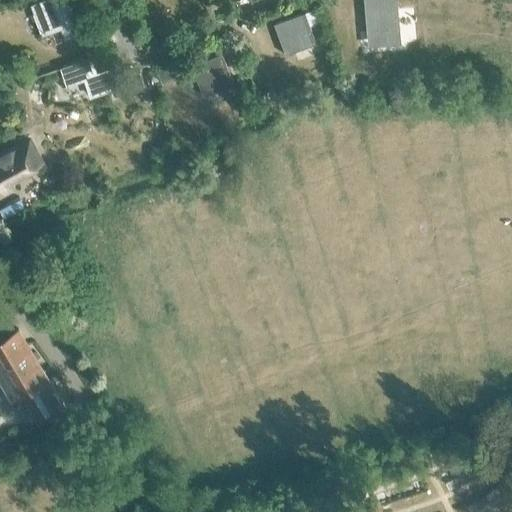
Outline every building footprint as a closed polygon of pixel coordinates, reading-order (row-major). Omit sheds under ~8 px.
[(42,0),(29,5),(41,36),(72,24),(62,0),(42,0)] [(78,0),(83,12),(93,7),(90,0),(78,0)] [(362,0),(366,33),(399,30),(395,0),(362,0)] [(273,24),(284,55),(314,44),(308,26),(320,22),(315,9),(273,24)] [(12,59),(19,82),(34,77),(26,54),(12,59)] [(189,67),(202,97),(232,85),(220,54),(189,67)] [(60,68),(66,84),(94,74),(89,59),(60,68)] [(0,180),(3,179),(5,183),(19,175),(18,174),(39,162),(27,139),(0,153),(0,180)] [(47,418),(64,408),(19,334),(0,345),(0,384),(11,402),(20,396),(30,413),(27,415),(31,423),(35,420),(37,423),(46,417),(47,418)]
